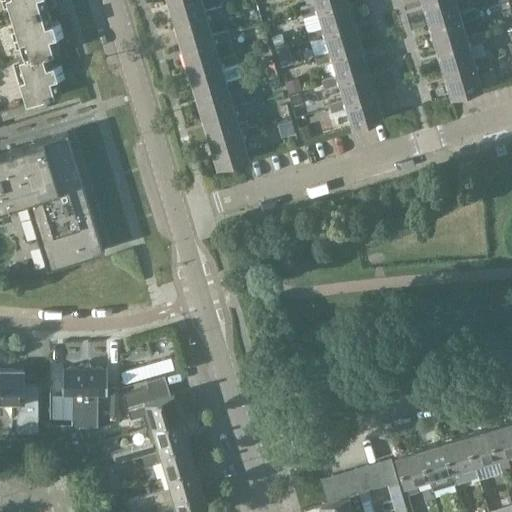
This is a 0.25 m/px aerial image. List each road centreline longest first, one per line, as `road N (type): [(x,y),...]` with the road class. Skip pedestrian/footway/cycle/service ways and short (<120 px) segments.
road 1 (residential): [(511,117),(218,202)]
road 2 (residential): [(248,458),(511,378)]
road 3 (residential): [(248,458),(176,214)]
road 4 (residential): [(176,214),(111,0)]
road 5 (residential): [(0,323),(82,325),(150,315)]
